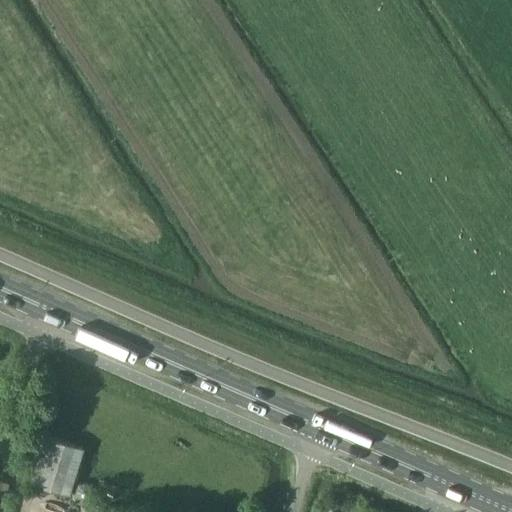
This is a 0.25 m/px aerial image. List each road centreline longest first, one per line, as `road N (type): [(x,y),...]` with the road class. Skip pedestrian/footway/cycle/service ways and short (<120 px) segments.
road 1 (primary): [(318,425),(0,287)]
road 2 (primary): [(511,511),(318,425)]
